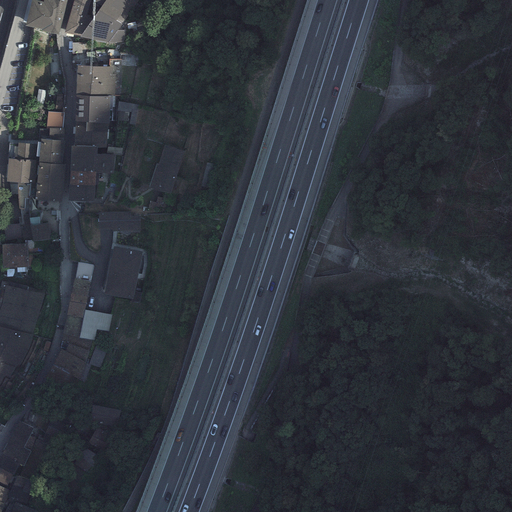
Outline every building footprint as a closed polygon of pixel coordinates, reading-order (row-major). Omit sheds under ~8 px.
[(43,0),(44,2),(36,0),(32,0),(27,22),(43,26),(42,28),(58,32),(65,0),(43,0)] [(74,0),(66,30),(106,40),(121,41),(122,32),(114,31),(136,0),(74,0)] [(109,67),(78,65),(77,92),(110,95),(120,96),(121,59),(109,59),(109,67)] [(110,95),(77,92),(76,119),(108,121),(110,95)] [(50,125),(50,134),(61,134),(63,113),(49,111),(47,125),(50,125)] [(108,121),(76,119),(74,144),(96,145),(107,146),(108,121)] [(63,141),(42,139),(39,161),(61,163),(63,141)] [(11,143),(8,179),(18,179),(30,180),(33,181),(36,145),(11,143)] [(74,144),(72,144),(70,169),(98,171),(113,172),(114,154),(96,152),(96,145),(74,144)] [(182,151),(165,145),(159,165),(157,164),(150,185),(169,192),(170,190),(183,194),(187,181),(174,176),(182,151)] [(61,163),(39,161),(36,197),(60,199),(63,164),(61,163)] [(98,171),(70,169),(70,182),(95,183),(98,183),(98,171)] [(30,180),(18,179),(20,208),(24,208),(25,197),(28,198),(30,180)] [(95,183),(70,182),(69,197),(94,198),(95,183)] [(156,203),(150,202),(149,207),(162,205),(163,198),(158,197),(156,203)] [(129,213),(99,212),(99,227),(113,227),(113,229),(139,229),(139,217),(129,217),(129,213)] [(24,224),(4,226),(5,240),(48,236),(47,223),(29,224),(29,215),(23,215),(24,224)] [(26,244),(2,245),(3,268),(27,267),(26,244)] [(140,252),(114,247),(106,291),(131,296),(140,252)] [(80,261),(77,274),(91,276),(93,264),(80,261)] [(93,284),(76,280),(67,317),(84,321),(86,313),(93,284)] [(44,295),(6,286),(0,305),(0,325),(32,334),(44,295)] [(141,293),(134,291),(132,301),(139,302),(141,293)] [(110,318),(86,313),(84,321),(79,340),(94,343),(96,333),(107,336),(110,318)] [(84,321),(67,317),(61,342),(77,346),(79,340),(84,321)] [(0,325),(0,383),(3,377),(9,379),(15,368),(19,369),(26,357),(30,347),(31,340),(32,334),(0,325)] [(107,346),(97,342),(90,362),(99,366),(107,346)] [(65,352),(61,351),(46,380),(71,394),(85,364),(89,353),(68,344),(65,352)] [(115,426),(117,418),(118,411),(93,406),(92,413),(90,420),(115,426)] [(33,428),(18,421),(0,455),(19,464),(23,466),(30,452),(23,448),(33,428)] [(46,429),(67,436),(70,428),(49,421),(46,429)] [(44,436),(65,442),(67,436),(46,429),(44,436)] [(106,434),(95,429),(88,443),(99,448),(106,434)] [(65,442),(44,436),(42,442),(63,449),(65,442)] [(50,447),(35,442),(33,447),(48,452),(50,447)] [(45,460),(48,452),(33,447),(30,455),(45,460)] [(95,455),(84,447),(78,456),(92,466),(95,462),(92,460),(95,455)] [(19,464),(0,455),(0,468),(13,475),(19,464)] [(42,467),(45,460),(30,455),(28,462),(42,467)] [(87,473),(92,466),(78,456),(73,463),(87,473)] [(40,474),(42,467),(28,462),(25,469),(40,474)] [(87,473),(73,463),(65,474),(80,484),(87,473)] [(0,484),(7,488),(13,475),(0,468),(0,484)] [(37,482),(40,474),(25,469),(22,477),(30,480),(37,482)] [(22,477),(21,476),(17,475),(12,487),(25,492),(30,480),(22,477)] [(37,482),(30,480),(25,492),(39,498),(44,485),(37,482)] [(0,502),(4,504),(6,499),(10,491),(0,486),(0,502)] [(42,499),(39,498),(25,492),(12,487),(10,491),(12,491),(8,499),(14,502),(37,510),(42,499)] [(36,511),(37,510),(14,502),(10,511),(36,511)]
